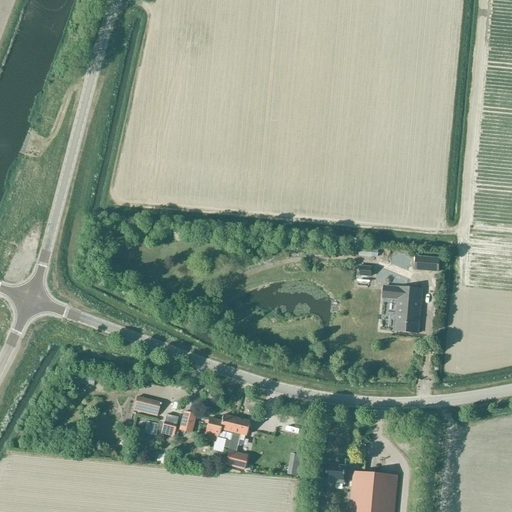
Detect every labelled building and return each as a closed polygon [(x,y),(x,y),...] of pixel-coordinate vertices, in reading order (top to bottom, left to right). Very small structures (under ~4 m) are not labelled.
[(359,256),(371,257),(371,248),(359,247),(359,256)] [(415,271),(439,273),(441,258),(416,256),(415,271)] [(357,266),(356,276),(371,277),(372,267),(357,266)] [(395,331),(419,333),(423,289),(385,285),(383,298),(398,299),(395,331)] [(150,415),(153,401),(130,395),(127,409),(150,415)] [(183,431),(191,432),(196,415),(184,412),(179,430),(183,431)] [(166,415),(161,433),(173,436),(173,434),(175,430),(176,425),(178,418),(166,415)] [(223,447),(228,448),(232,433),(236,418),(222,415),(220,422),(209,419),(204,441),(216,444),(217,439),(224,441),(223,447)] [(232,433),(228,448),(224,465),(244,470),(247,456),(236,453),(240,435),(247,436),(250,422),(236,418),(232,433)] [(176,429),(173,439),(181,441),(183,431),(179,430),(176,429)] [(165,465),(167,454),(159,452),(156,463),(165,465)] [(301,456),(291,455),(288,475),(298,476),(301,456)] [(323,463),(321,478),(330,479),(329,483),(344,484),(344,482),(352,482),(349,511),(395,511),(398,476),(347,472),(347,465),(323,463)]
